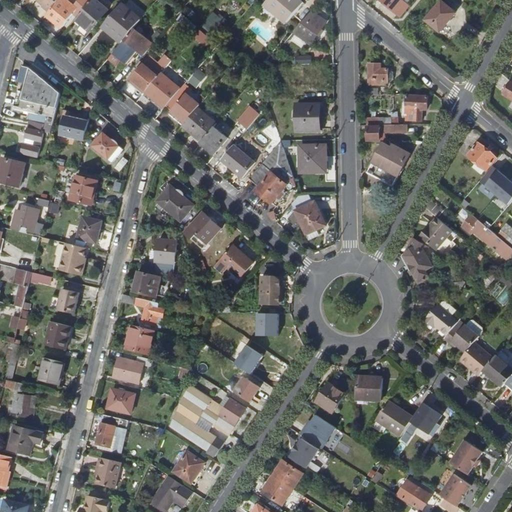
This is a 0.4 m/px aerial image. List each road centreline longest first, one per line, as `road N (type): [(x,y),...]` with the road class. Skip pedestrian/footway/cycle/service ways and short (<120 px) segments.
road 1 (residential): [(149,136),(56,511)]
road 2 (residential): [(351,265),(346,1)]
road 3 (residential): [(319,280),(149,136)]
road 4 (residential): [(329,340),(215,511)]
road 5 (residential): [(369,269),(466,102)]
road 6 (residential): [(149,136),(11,19)]
road 7 (residential): [(511,439),(383,330)]
road 8 (residential): [(466,102),(346,1)]
